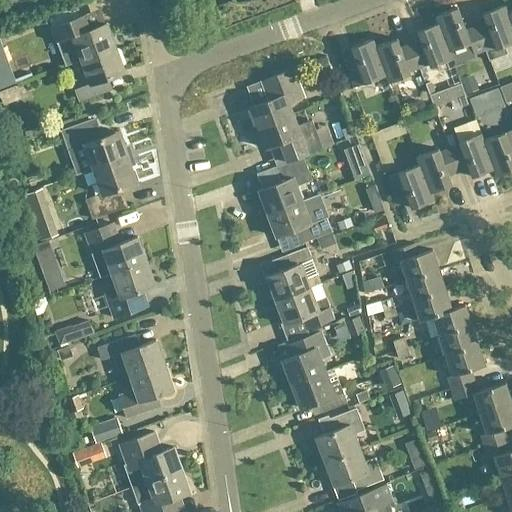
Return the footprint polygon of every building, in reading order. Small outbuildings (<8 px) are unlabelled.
[(485,24),(476,28),(485,51),(483,52),(487,63),(506,56),(503,48),(511,44),(511,29),(511,28),(507,14),(504,7),(482,15),(485,24)] [(485,51),(476,28),(465,32),(457,10),(435,18),(437,25),(443,39),(445,38),(450,53),(470,45),(474,56),(483,52),(485,51)] [(115,48),(106,24),(90,30),(85,15),(51,28),(61,55),(74,50),(79,62),(115,48)] [(443,39),(437,25),(416,33),(419,41),(410,44),(419,68),(429,64),(430,68),(452,60),(450,53),(445,38),(443,39)] [(396,40),(375,47),(380,62),(385,77),(387,84),(410,75),(408,72),(419,68),(410,44),(400,48),(396,40)] [(380,62),(375,47),(372,41),(351,49),(354,58),(343,62),(353,89),(385,77),(380,62)] [(79,62),(87,86),(74,90),(79,103),(106,93),(101,81),(124,72),(115,48),(79,62)] [(0,56),(0,90),(12,86),(0,56)] [(270,79),(277,98),(251,108),(259,128),(294,115),(289,103),(303,98),(292,70),(270,79)] [(453,87),(434,94),(428,97),(433,109),(465,97),(460,85),(459,85),(453,87)] [(298,126),(294,115),(259,128),(267,149),(293,139),(300,157),(323,148),(312,120),(298,126)] [(93,170),(127,158),(118,131),(98,139),(91,120),(62,131),(68,150),(84,144),(93,170)] [(481,135),(479,135),(474,124),(453,132),(458,146),(450,149),(458,172),(469,169),(472,178),(493,170),(488,156),(489,156),(484,142),(481,135)] [(39,125),(22,131),(25,139),(42,133),(39,125)] [(350,127),(340,131),(344,140),(353,136),(350,127)] [(511,131),(484,142),(489,156),(488,156),(493,170),(496,178),(511,172),(511,131)] [(17,158),(29,154),(24,138),(11,143),(17,158)] [(458,172),(450,149),(440,153),(438,150),(416,159),(419,166),(424,180),(426,179),(431,193),(452,185),(448,176),(458,172)] [(127,158),(93,170),(102,194),(86,200),(93,219),(122,209),(116,191),(136,183),(127,158)] [(267,214),(302,201),(297,187),(312,181),(303,158),(275,168),(281,183),(259,191),(267,214)] [(424,180),(419,166),(388,178),(398,205),(408,200),(412,209),(434,201),(431,193),(426,179),(424,180)] [(25,195),(40,189),(42,189),(37,173),(19,179),(25,195)] [(40,189),(25,195),(22,196),(39,243),(57,237),(40,189)] [(302,201),(267,214),(277,238),(298,230),(303,243),(332,232),(326,218),(329,217),(320,194),(302,201)] [(348,219),(335,223),(339,232),(352,228),(348,219)] [(112,274),(145,262),(137,238),(119,244),(112,225),(85,234),(96,264),(107,260),(112,274)] [(30,248),(47,293),(55,290),(42,253),(49,251),(46,242),(30,248)] [(407,281),(438,270),(431,250),(417,255),(414,244),(391,252),(394,263),(400,261),(407,281)] [(284,270),(267,277),(276,301),(309,288),(320,284),(307,249),(279,259),(284,270)] [(347,261),(334,266),(338,275),(351,270),(347,261)] [(117,288),(109,291),(106,296),(114,319),(147,308),(141,291),(154,287),(145,262),(112,274),(117,288)] [(438,270),(407,281),(413,301),(445,290),(438,270)] [(309,288),(276,301),(285,325),(302,318),(307,330),(334,320),(326,298),(314,302),(309,288)] [(451,310),(445,290),(413,301),(420,321),(433,317),(451,310)] [(380,311),(392,308),(390,301),(378,305),(380,311)] [(464,305),(451,310),(433,317),(439,336),(471,326),(464,305)] [(344,310),(348,319),(357,316),(354,306),(344,310)] [(395,317),(392,308),(380,311),(383,321),(395,317)] [(343,323),(348,339),(363,334),(358,318),(343,323)] [(93,336),(88,322),(54,334),(59,348),(93,336)] [(477,345),(471,326),(439,336),(446,356),(477,345)] [(332,369),(324,372),(315,349),(324,345),(320,335),(297,344),(301,354),(283,361),(292,385),(333,369),(332,369)] [(127,366),(131,377),(164,366),(155,341),(132,349),(128,337),(97,348),(101,360),(111,357),(116,370),(127,366)] [(393,351),(405,347),(402,340),(391,344),(393,351)] [(477,345),(446,356),(452,376),(446,378),(450,389),(473,381),(469,371),(484,366),(477,345)] [(405,347),(393,351),(397,361),(408,358),(405,347)] [(164,366),(131,377),(135,390),(119,396),(127,419),(154,409),(150,398),(172,390),(164,366)] [(333,369),(292,385),(302,410),(319,403),(323,412),(346,404),(333,369)] [(476,392),(473,381),(450,389),(454,400),(473,394),(479,414),(510,404),(503,383),(476,392)] [(353,393),(357,405),(367,401),(363,390),(353,393)] [(402,392),(388,397),(393,409),(407,405),(402,392)] [(77,397),(64,401),(69,415),(82,410),(77,397)] [(511,425),(511,409),(510,404),(479,414),(486,434),(480,436),(483,447),(507,440),(503,429),(511,425)] [(325,462),(359,449),(354,436),(365,432),(356,409),(329,420),(333,431),(316,437),(325,462)] [(115,419),(88,428),(94,445),(121,436),(115,419)] [(434,432),(424,435),(427,444),(437,441),(434,432)] [(132,489),(182,472),(173,447),(154,454),(148,436),(122,445),(130,466),(124,468),(132,489)] [(511,450),(511,451),(507,440),(483,447),(487,459),(493,457),(499,477),(511,473),(511,450)] [(75,470),(93,463),(88,448),(70,455),(75,470)] [(364,463),(359,449),(325,462),(335,486),(352,480),(356,491),(384,481),(375,459),(364,463)] [(418,474),(424,491),(437,487),(430,470),(418,474)] [(189,493),(182,472),(132,489),(137,505),(143,503),(146,511),(175,511),(171,499),(189,493)] [(511,473),(499,477),(506,497),(511,494),(511,473)] [(386,486),(379,489),(350,500),(355,511),(391,511),(387,500),(391,498),(386,486)] [(459,491),(448,494),(451,504),(462,501),(459,491)]
